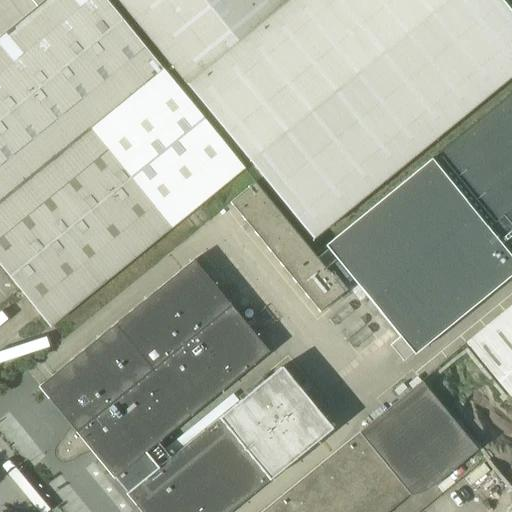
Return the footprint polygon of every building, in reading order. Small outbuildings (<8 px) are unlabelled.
[(0,0),(0,265),(50,327),(244,169),(105,0),(0,0)] [(117,0),(187,85),(314,239),(511,76),(511,19),(496,0),(117,0)] [(511,93),(431,160),(330,246),(421,354),(511,277),(511,255),(509,251),(511,248),(511,93)] [(229,205),(318,313),(342,293),(324,272),(315,261),(253,186),(229,205)] [(71,427),(56,447),(55,449),(55,450),(54,453),(55,455),(55,456),(56,459),(59,461),(60,462),(62,463),(63,463),(65,463),(67,463),(68,463),(70,462),(77,459),(77,458),(72,460),(68,456),(84,443),(127,494),(169,459),(157,444),(269,352),(193,260),(38,387),(71,427)] [(511,305),(468,342),(511,394),(511,305)] [(279,369),(216,421),(169,459),(127,494),(140,511),(231,511),(271,480),(331,430),(279,369)] [(422,381),(360,433),(263,511),(390,511),(411,495),(434,490),(479,453),(422,381)]
